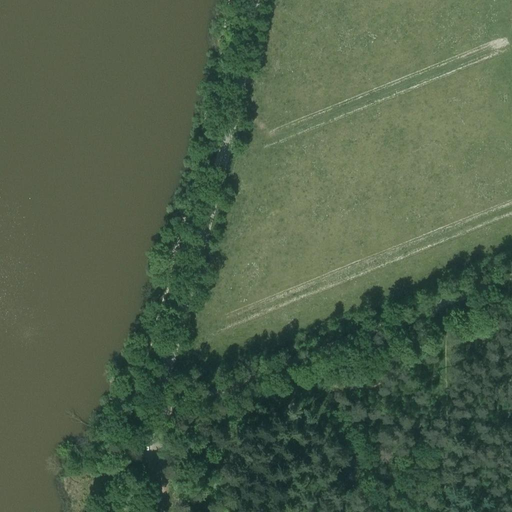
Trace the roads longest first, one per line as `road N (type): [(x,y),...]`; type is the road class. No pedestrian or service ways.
road 1 (unclassified): [(155,511),(156,405),(235,99),(251,0)]
road 2 (track): [(511,275),(169,408),(156,405)]
road 3 (track): [(435,306),(445,334),(440,455),(447,511)]
